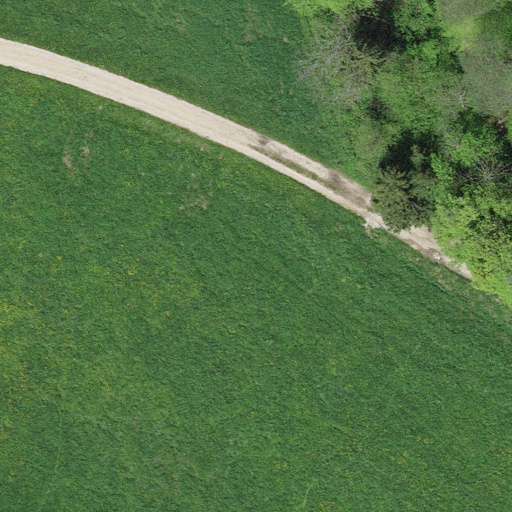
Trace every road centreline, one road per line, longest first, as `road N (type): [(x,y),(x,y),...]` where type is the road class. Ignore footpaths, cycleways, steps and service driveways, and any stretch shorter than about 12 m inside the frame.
road 1 (track): [(511,272),(200,114),(0,50)]
road 2 (track): [(511,132),(452,0)]
